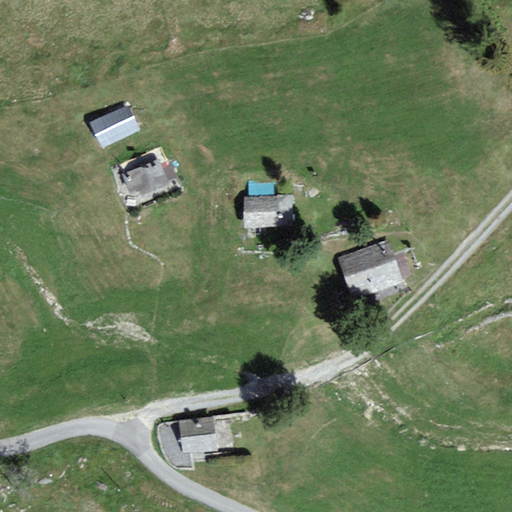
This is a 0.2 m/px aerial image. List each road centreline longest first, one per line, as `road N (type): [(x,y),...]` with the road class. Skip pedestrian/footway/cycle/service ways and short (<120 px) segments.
road 1 (track): [(131,442),(161,406),(300,379),(338,359),(511,202)]
road 2 (unclassified): [(239,511),(102,428),(0,449)]
